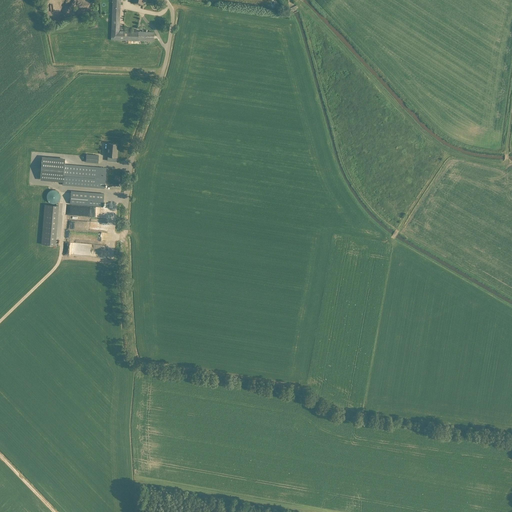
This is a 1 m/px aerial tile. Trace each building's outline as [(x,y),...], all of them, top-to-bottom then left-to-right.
[(149,41),(154,41),(154,32),(119,31),(120,0),(112,0),(111,40),(149,41)] [(106,156),(116,157),(117,150),(116,149),(117,144),(107,143),(106,156)] [(86,162),(98,163),(99,155),(86,154),(86,162)] [(63,185),(104,188),(106,168),(64,164),(65,158),(42,156),(40,180),(63,182),(63,185)] [(52,203),(53,203),(54,203),(55,203),(56,203),(57,202),(58,202),(59,201),(60,200),(60,199),(60,197),(60,196),(60,195),(60,194),(59,193),(59,192),(58,191),(57,191),(56,190),(55,190),(54,190),(53,190),(52,190),(51,190),(50,191),(49,191),(48,192),(47,193),(47,194),(47,196),(47,197),(47,198),(47,199),(48,200),(48,201),(49,202),(50,202),(51,203),(52,203)] [(70,204),(103,207),(104,194),(71,191),(70,204)] [(41,244),(55,245),(59,205),(45,204),(41,244)]
